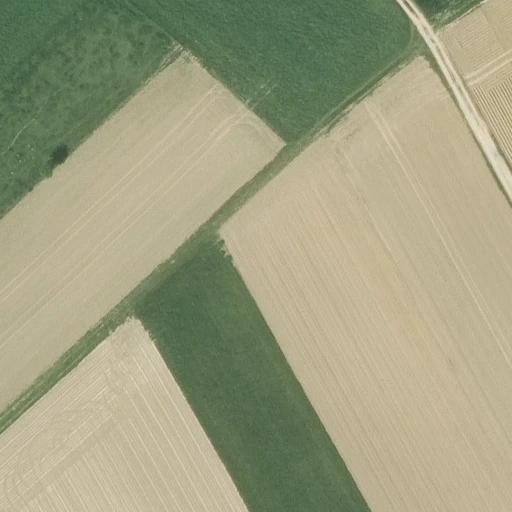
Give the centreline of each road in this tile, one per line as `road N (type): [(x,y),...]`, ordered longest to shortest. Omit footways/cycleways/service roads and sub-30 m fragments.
road 1 (track): [(0,439),(413,67),(508,0)]
road 2 (track): [(391,0),(434,49),(511,190)]
